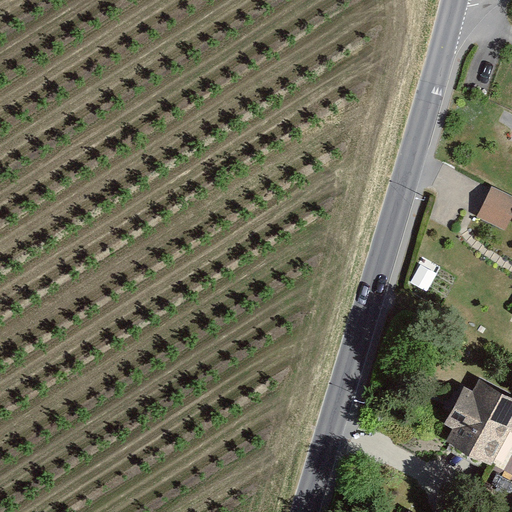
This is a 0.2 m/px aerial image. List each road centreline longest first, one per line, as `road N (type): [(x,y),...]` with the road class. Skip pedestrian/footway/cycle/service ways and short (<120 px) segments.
road 1 (secondary): [(307,511),(386,266),(446,21)]
road 2 (unknown): [(335,424),(453,480)]
